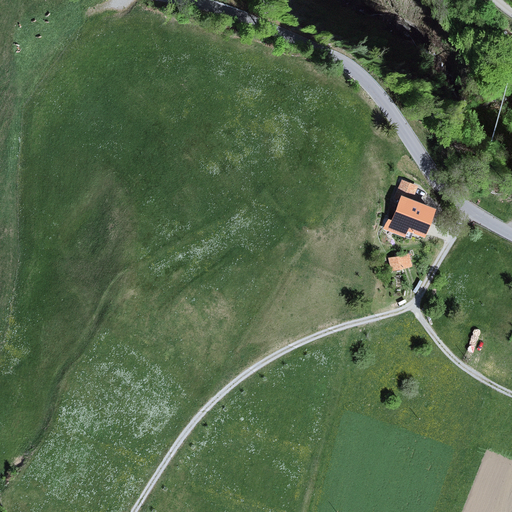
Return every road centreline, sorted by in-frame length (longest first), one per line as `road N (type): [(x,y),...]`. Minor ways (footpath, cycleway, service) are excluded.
road 1 (track): [(468,210),(415,302),(247,373),(182,439),(135,511)]
road 2 (unclassified): [(511,235),(453,199),(343,59),(182,0)]
road 3 (track): [(415,302),(454,359),(511,394)]
